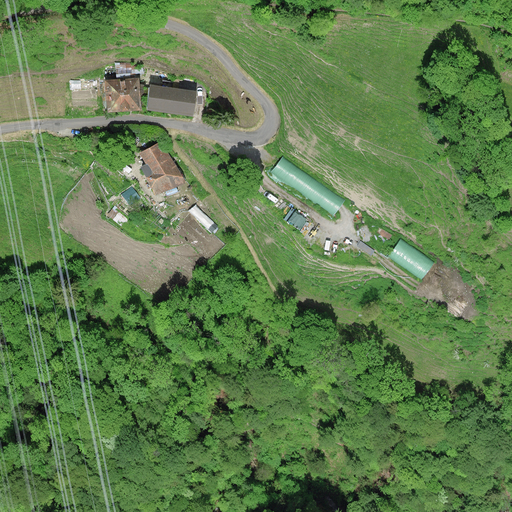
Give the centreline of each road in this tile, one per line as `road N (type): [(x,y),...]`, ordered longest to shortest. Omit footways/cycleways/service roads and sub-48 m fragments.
road 1 (unclassified): [(0,13),(87,4),(170,24),(221,54),(272,117),(262,135),(249,139),(140,120),(0,129)]
road 2 (track): [(255,0),(511,29)]
